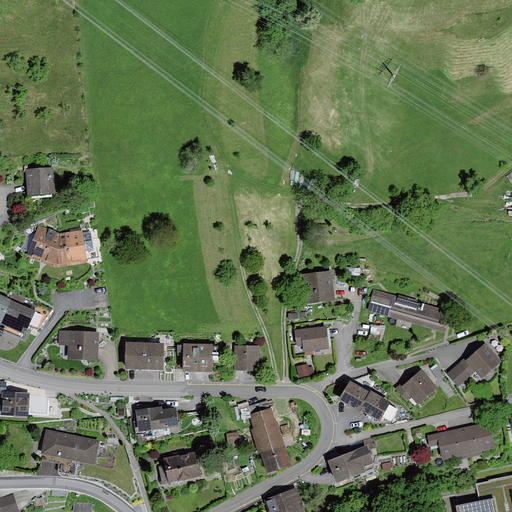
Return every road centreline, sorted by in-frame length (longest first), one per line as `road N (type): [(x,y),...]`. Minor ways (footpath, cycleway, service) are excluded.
road 1 (track): [(285,390),(283,317),(307,208),(495,193)]
road 2 (residential): [(328,442),(323,405),(307,394),(62,385),(16,373)]
road 3 (unknown): [(307,394),(342,375),(470,344)]
road 4 (residential): [(125,511),(72,484),(0,484)]
road 5 (residential): [(226,511),(312,466),(328,442)]
